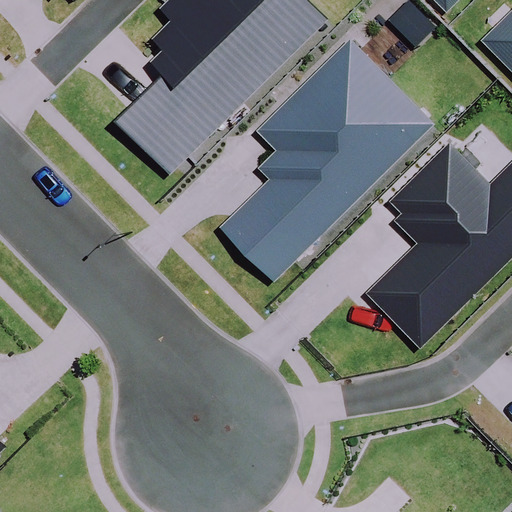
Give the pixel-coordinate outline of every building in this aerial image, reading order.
[(334,17),(317,0),(180,0),(170,11),(181,21),(163,39),(187,63),(127,122),(176,172),(334,17)] [(442,28),(415,1),(396,19),(423,46),(442,28)] [(511,18),(492,39),(511,59),(511,18)] [(439,124),(358,42),(267,131),(285,149),(266,168),(279,180),(231,227),(282,279),(439,124)] [(511,170),(498,184),(458,144),(400,201),(411,212),(404,219),(426,242),(376,291),(428,344),(511,262),(511,170)] [(0,457),(11,446),(0,435),(0,457)]
